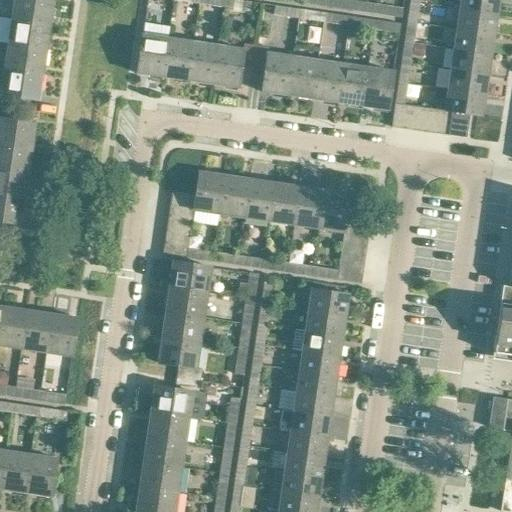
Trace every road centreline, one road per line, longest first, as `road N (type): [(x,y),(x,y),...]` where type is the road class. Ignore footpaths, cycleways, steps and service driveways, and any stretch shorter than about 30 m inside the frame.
road 1 (residential): [(87,511),(151,141),(173,127),(413,162)]
road 2 (residential): [(365,504),(414,511),(428,502),(476,172)]
road 3 (residential): [(365,504),(413,162)]
